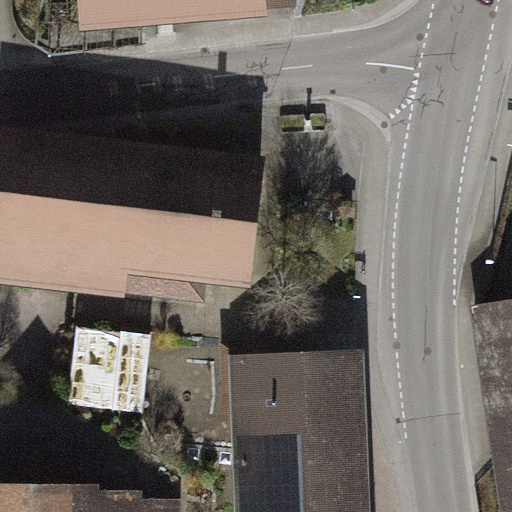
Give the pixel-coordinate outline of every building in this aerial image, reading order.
[(79,0),(82,32),(297,12),(295,0),(79,0)] [(248,164),(4,141),(0,185),(0,286),(185,304),(188,286),(234,291),(248,164)] [(511,511),(511,293),(462,301),(495,511),(511,511)] [(82,330),(73,410),(150,419),(159,339),(82,330)] [(358,511),(351,361),(226,367),(233,511),(358,511)] [(165,511),(166,494),(0,493),(0,511),(165,511)]
